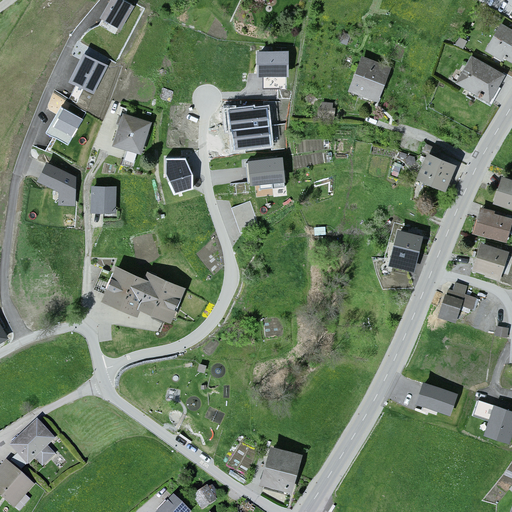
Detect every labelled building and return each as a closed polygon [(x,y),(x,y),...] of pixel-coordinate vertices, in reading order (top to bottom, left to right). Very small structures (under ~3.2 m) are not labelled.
[(132,7),(120,0),(112,0),(101,18),(119,29),(132,7)] [(511,32),(501,26),(487,51),(501,59),(502,56),(511,62),(511,61),(511,32)] [(287,53),(258,53),(258,76),(287,76),(287,53)] [(105,66),(84,55),(71,81),(92,92),(105,66)] [(489,100),(502,77),(471,59),(458,82),(489,100)] [(388,69),(362,60),(351,90),(377,100),(388,69)] [(321,108),(319,108),(318,117),(333,118),(334,109),(332,109),(332,104),(322,103),(321,108)] [(253,108),(229,110),(231,130),(234,130),(236,149),(271,145),(267,108),(253,110),(253,108)] [(81,120),(61,109),(48,133),(67,144),(81,120)] [(148,124),(120,116),(111,145),(139,154),(148,124)] [(184,155),(167,156),(165,168),(175,191),(192,186),(193,173),(184,155)] [(454,167),(429,156),(419,179),(445,190),(454,167)] [(249,162),(251,184),(284,181),(281,159),(249,162)] [(74,178),(47,165),(39,181),(60,191),(59,204),(74,204),(74,178)] [(511,182),(503,180),(496,202),(511,207),(511,182)] [(114,188),(93,188),(92,211),(114,211),(114,188)] [(511,220),(481,211),(475,233),(505,241),(511,220)] [(421,239),(399,233),(391,265),(413,270),(421,239)] [(507,253),(482,245),(474,270),(499,277),(507,253)] [(141,280),(113,268),(98,302),(133,317),(136,311),(167,324),(181,290),(143,274),(141,280)] [(466,286),(456,283),(453,291),(449,290),(447,295),(446,295),(439,316),(455,321),(460,305),(472,309),(475,299),(463,295),(466,286)] [(456,396),(424,385),(418,402),(449,413),(456,396)] [(511,430),(511,412),(479,401),(474,415),(490,420),(485,435),(508,443),(511,430)] [(53,437),(37,420),(11,445),(28,462),(34,456),(42,464),(54,453),(45,444),(53,437)] [(299,457),(271,449),(262,484),(290,492),(299,457)] [(32,484),(6,461),(0,468),(0,492),(14,505),(32,484)] [(207,486),(194,494),(203,507),(215,498),(207,486)] [(188,511),(189,511),(173,496),(158,511),(188,511)]
